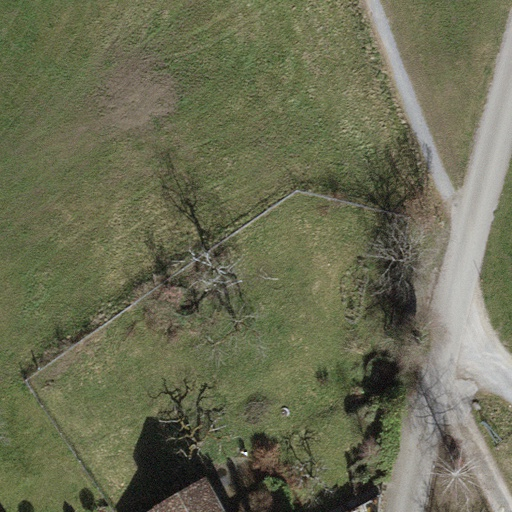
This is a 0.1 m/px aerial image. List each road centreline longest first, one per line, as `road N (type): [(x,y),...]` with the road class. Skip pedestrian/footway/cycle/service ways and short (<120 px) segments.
road 1 (track): [(442,351),(475,452),(505,511)]
road 2 (track): [(442,351),(404,511)]
road 3 (track): [(511,106),(466,253)]
